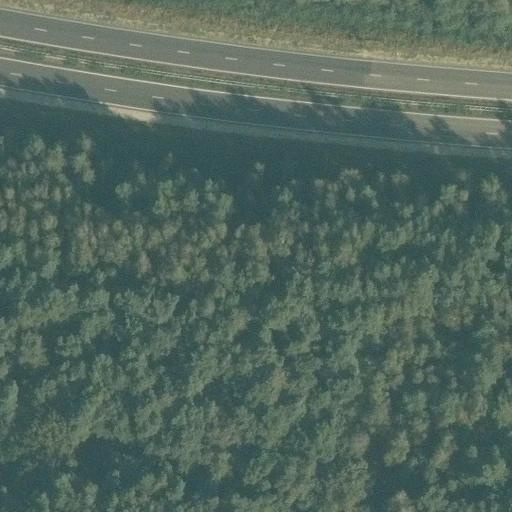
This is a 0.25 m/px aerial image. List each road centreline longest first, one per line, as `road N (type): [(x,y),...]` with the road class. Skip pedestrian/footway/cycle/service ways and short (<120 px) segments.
road 1 (trunk): [(511,86),(262,63),(0,22)]
road 2 (trunk): [(0,74),(253,114),(511,137)]
